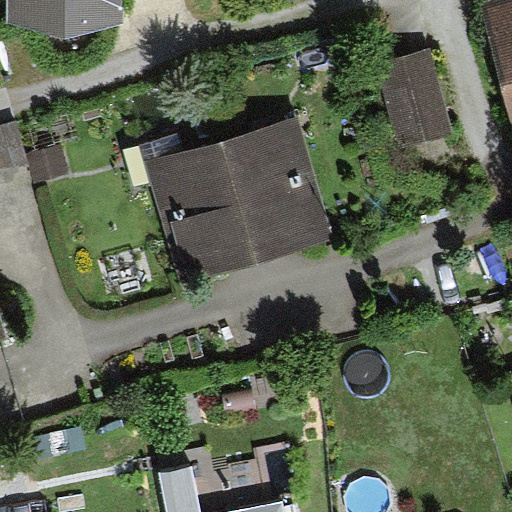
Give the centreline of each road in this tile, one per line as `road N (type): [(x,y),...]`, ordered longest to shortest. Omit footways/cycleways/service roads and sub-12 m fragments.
road 1 (residential): [(511,185),(469,224),(89,344)]
road 2 (residential): [(338,0),(12,104)]
road 3 (residential): [(511,175),(478,125),(446,15),(433,0)]
